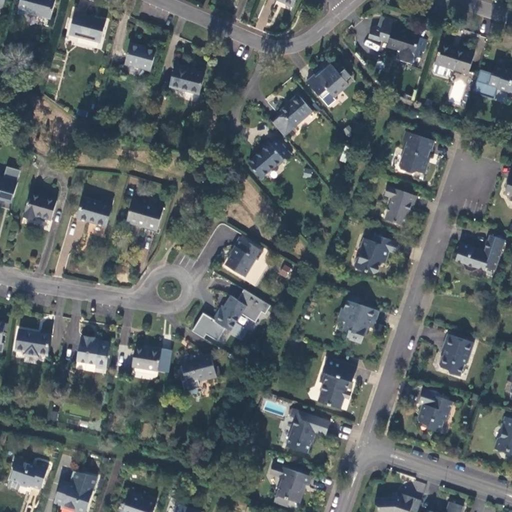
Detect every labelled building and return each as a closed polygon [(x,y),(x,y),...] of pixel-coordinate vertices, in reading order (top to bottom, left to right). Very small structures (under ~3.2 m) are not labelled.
[(51,19),(55,0),(21,0),(19,9),(27,11),(27,12),(51,19)] [(106,21),(76,13),(69,34),(101,43),(106,21)] [(382,16),(378,27),(383,28),(386,17),(382,16)] [(401,51),(399,56),(412,61),(413,57),(420,59),(427,39),(397,30),(399,22),(386,17),(383,28),(378,27),(376,26),(372,28),(368,37),(378,41),(378,39),(390,43),(388,47),(401,51)] [(151,72),(156,51),(141,47),(142,46),(131,43),(125,64),(151,72)] [(465,51),(466,50),(458,48),(457,49),(442,44),(436,63),(434,69),(435,72),(446,75),(449,74),(451,67),(468,73),(475,54),(465,51)] [(511,96),(511,69),(504,67),(506,60),(498,58),(493,73),(481,69),(473,91),(494,98),(497,88),(508,92),(507,95),(511,96)] [(318,77),(333,65),(330,62),(315,74),(318,77)] [(199,94),(205,73),(192,69),(192,66),(178,63),(178,66),(176,65),(170,86),(199,94)] [(338,71),(333,65),(318,77),(315,74),(307,81),(320,97),(327,91),(335,99),(346,89),(343,87),(348,83),(346,80),(352,75),(344,66),(338,71)] [(313,111),(298,95),(291,101),(292,102),(281,111),(282,112),(283,114),(275,121),(286,134),(313,111)] [(283,114),(282,112),(272,121),(273,122),(275,121),(283,114)] [(275,121),(273,122),(285,136),(286,134),(275,121)] [(355,131),(350,126),(344,131),(349,137),(355,131)] [(158,137),(146,134),(145,141),(156,144),(158,137)] [(433,142),(413,135),(410,143),(406,142),(399,167),(401,171),(413,175),(416,173),(424,176),(428,163),(425,162),(429,151),(431,151),(433,142)] [(277,137),(270,143),(271,144),(264,150),(249,163),(261,178),(278,165),(279,166),(292,155),(277,137)] [(271,144),(270,143),(269,141),(261,147),(264,150),(271,144)] [(18,183),(0,177),(0,200),(12,204),(18,183)] [(405,227),(406,223),(411,211),(413,205),(415,205),(418,197),(386,188),(384,195),(384,197),(391,199),(385,220),(405,227)] [(57,201),(31,193),(23,218),(36,221),(37,217),(51,221),(57,201)] [(112,206),(83,198),(77,217),(106,226),(112,206)] [(164,208),(133,200),(127,220),(147,226),(147,227),(158,230),(164,208)] [(484,271),(485,268),(487,263),(495,267),(503,241),(488,236),(483,251),(460,244),(455,261),(462,263),(462,265),(464,271),(470,273),(478,269),(484,271)] [(398,243),(376,237),(374,243),(370,242),(363,240),(360,248),(362,252),(360,259),(356,259),(354,266),(355,269),(367,274),(368,272),(375,274),(377,273),(379,268),(378,264),(380,263),(386,265),(390,252),(395,254),(398,243)] [(263,251),(241,238),(235,248),(237,249),(228,264),(246,276),(257,259),(258,259),(263,251)] [(284,263),(278,273),(288,278),(293,269),(284,263)] [(231,331),(247,305),(232,296),(223,311),(221,310),(214,320),(231,331)] [(379,312),(348,301),(345,309),(343,309),(339,320),(347,323),(345,330),(349,332),(347,339),(362,344),(367,325),(374,327),(379,312)] [(51,334),(19,329),(16,349),(25,350),(24,354),(39,357),(40,353),(48,354),(51,334)] [(106,370),(110,341),(101,339),(100,341),(93,340),(94,337),(81,335),(77,358),(85,360),(85,362),(95,364),(94,367),(106,370)] [(473,343),(446,335),(441,349),(444,350),(442,356),(440,356),(437,365),(438,367),(447,370),(448,372),(458,376),(462,364),(466,362),(473,343)] [(157,380),(162,348),(150,346),(149,349),(136,347),(131,375),(157,380)] [(194,354),(180,357),(183,365),(180,370),(185,373),(187,380),(184,381),(187,392),(188,391),(199,394),(200,388),(199,381),(218,376),(216,369),(212,354),(195,358),(194,354)] [(342,409),(346,398),(348,391),(351,382),(353,382),(358,368),(329,359),(321,383),(326,384),(321,402),(342,409)] [(417,404),(421,405),(424,406),(423,410),(420,409),(417,419),(419,423),(425,425),(426,430),(437,433),(441,423),(446,419),(451,404),(447,403),(437,400),(438,395),(422,391),(417,404)] [(331,422),(298,411),(296,419),(286,447),(307,454),(315,433),(326,437),(331,422)] [(511,419),(505,417),(501,428),(503,431),(501,436),(497,439),(494,450),(501,452),(505,450),(511,452),(511,419)] [(253,444),(256,437),(249,435),(247,443),(253,444)] [(42,489),(49,467),(40,464),(39,466),(15,459),(13,465),(15,469),(12,479),(21,482),(22,485),(28,488),(31,485),(42,489)] [(269,475),(279,479),(283,468),(273,464),(269,475)] [(299,504),(304,493),(301,492),(304,484),(307,485),(309,486),(312,477),(283,468),(279,479),(281,479),(274,504),(287,508),(290,501),(299,504)] [(72,483),(69,482),(68,487),(62,485),(56,502),(65,505),(64,507),(77,511),(79,509),(89,511),(98,482),(76,474),(72,483)] [(124,511),(154,511),(157,505),(141,499),(142,496),(131,493),(124,511)] [(408,511),(414,498),(400,494),(399,499),(397,498),(376,498),(376,505),(379,508),(379,511),(408,511)] [(461,511),(463,507),(450,503),(446,511),(434,511),(428,510),(426,511),(461,511)]
